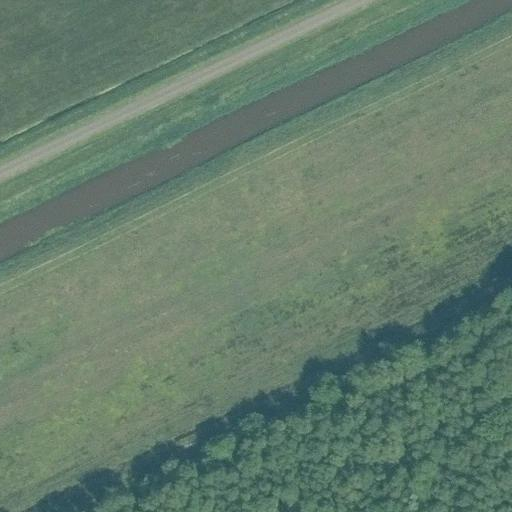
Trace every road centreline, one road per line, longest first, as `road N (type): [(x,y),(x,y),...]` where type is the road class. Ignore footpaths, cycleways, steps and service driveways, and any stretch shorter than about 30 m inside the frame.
road 1 (track): [(0,279),(511,32)]
road 2 (unclassified): [(0,173),(362,0)]
